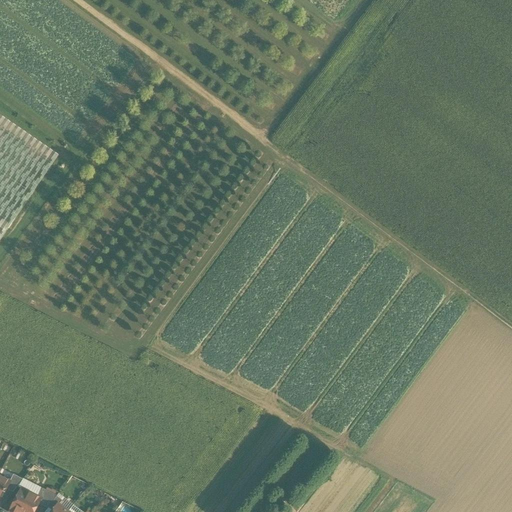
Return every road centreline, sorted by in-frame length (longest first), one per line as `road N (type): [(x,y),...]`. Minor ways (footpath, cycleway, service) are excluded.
road 1 (track): [(511,326),(75,0)]
road 2 (track): [(262,140),(369,0)]
